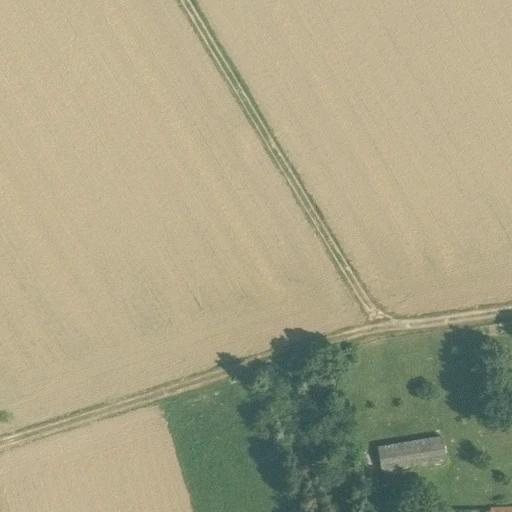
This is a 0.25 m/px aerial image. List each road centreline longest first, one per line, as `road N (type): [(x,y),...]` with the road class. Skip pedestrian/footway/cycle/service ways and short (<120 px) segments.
road 1 (track): [(0,446),(385,330),(511,312)]
road 2 (track): [(180,0),(385,330)]
